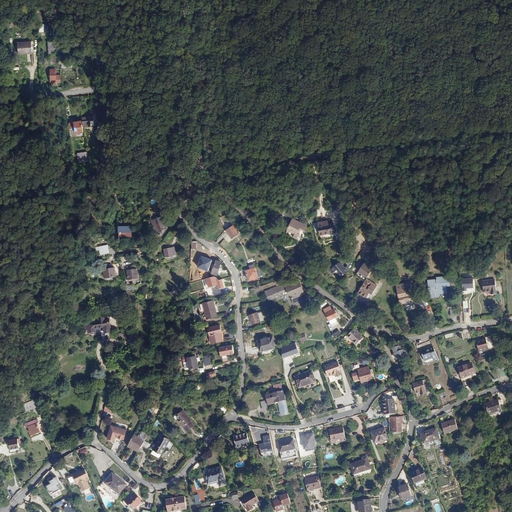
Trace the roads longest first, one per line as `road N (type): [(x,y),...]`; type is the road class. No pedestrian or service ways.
road 1 (residential): [(230,419),(171,482),(144,484),(101,447),(80,445),(48,465),(7,511)]
road 2 (residential): [(198,167),(293,272),(369,327)]
road 3 (residential): [(185,214),(228,257),(241,283),(245,356),(230,419)]
road 4 (residential): [(402,384),(362,409),(303,425),(230,419)]
road 5 (track): [(511,134),(335,151)]
road 6 (track): [(47,93),(203,82)]
road 7 (residential): [(369,327),(411,339),(511,320)]
road 8 (unclassified): [(335,151),(198,167)]
road 9 (track): [(77,178),(198,167)]
